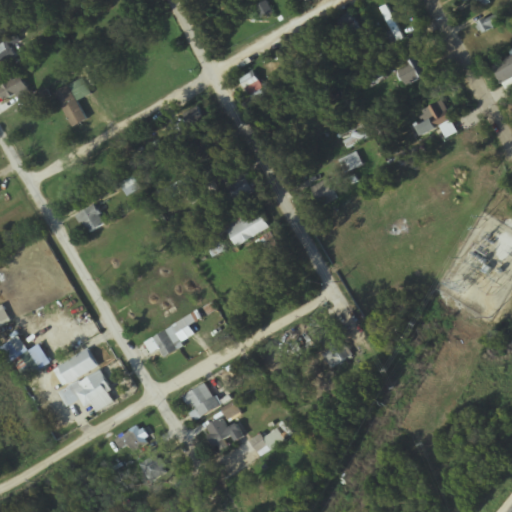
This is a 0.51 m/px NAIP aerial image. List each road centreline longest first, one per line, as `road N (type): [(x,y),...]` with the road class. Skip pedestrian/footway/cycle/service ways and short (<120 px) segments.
road 1 (residential): [(365,348),(169,0)]
road 2 (residential): [(202,474),(0,133)]
road 3 (residential): [(0,492),(331,294)]
road 4 (residential): [(31,183),(348,0)]
road 5 (residential): [(511,150),(425,0)]
